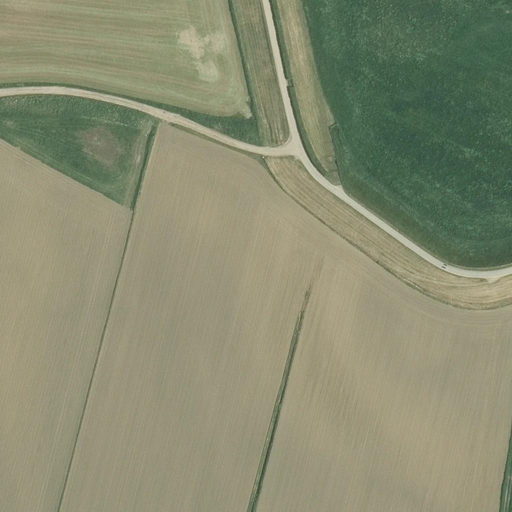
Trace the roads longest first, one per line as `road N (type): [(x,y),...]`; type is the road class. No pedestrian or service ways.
road 1 (unclassified): [(266,0),(297,149),(319,178),(446,268),(511,272)]
road 2 (track): [(297,149),(249,151),(149,113)]
road 3 (track): [(149,113),(76,94),(0,93)]
